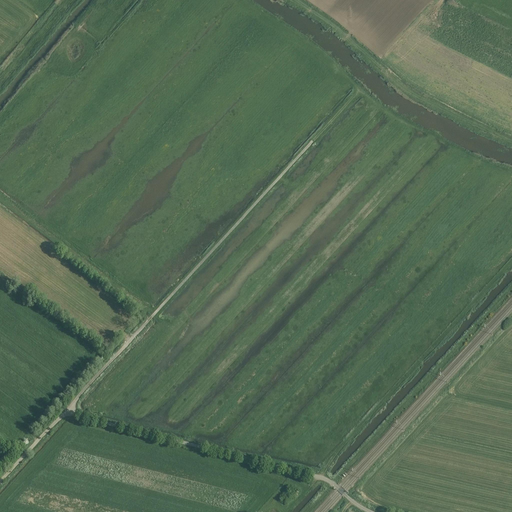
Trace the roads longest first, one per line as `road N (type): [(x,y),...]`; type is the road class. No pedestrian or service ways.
road 1 (unclassified): [(65,412),(315,141)]
road 2 (unclassified): [(370,511),(317,477),(65,412)]
